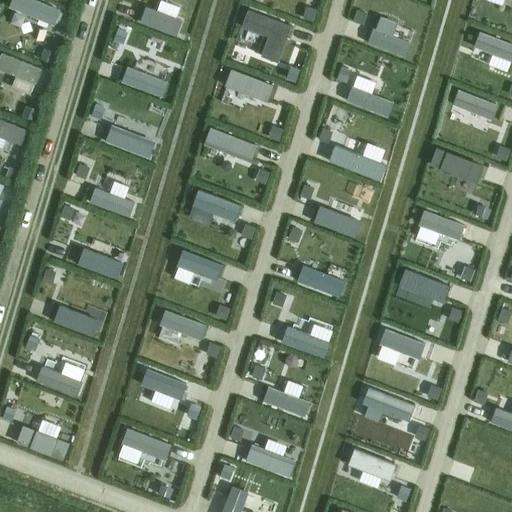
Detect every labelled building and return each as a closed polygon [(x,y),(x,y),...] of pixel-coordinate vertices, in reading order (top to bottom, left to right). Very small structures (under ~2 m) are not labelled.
[(59,5),(44,0),(16,0),(13,8),(54,22),(59,5)] [(185,20),(145,5),(139,21),(179,36),(185,20)] [(306,6),(302,17),(312,21),(316,9),(306,6)] [(295,27),(250,10),(244,26),(289,43),(295,27)] [(415,45),(370,28),(364,44),(409,61),(415,45)] [(511,43),(480,32),(474,48),(511,61),(511,43)] [(45,49),(41,59),(52,64),(56,53),(45,49)] [(45,67),(4,53),(0,65),(0,70),(39,83),(45,67)] [(173,84),(128,67),(121,83),(167,100),(173,84)] [(277,88),(232,70),(226,86),(271,104),(277,88)] [(395,103),(350,86),(344,102),(389,119),(395,103)] [(502,107),(457,90),(451,106),(496,123),(502,107)] [(25,106),(21,116),(32,121),(36,111),(25,106)] [(24,123),(0,114),(0,132),(19,139),(24,123)] [(157,143),(112,126),(106,142),(151,159),(157,143)] [(257,146),(211,129),(205,145),(250,162),(257,146)] [(381,163),(335,146),(329,162),(374,179),(381,163)] [(482,168),(437,150),(431,166),(476,184),(482,168)] [(80,165),(76,175),(84,178),(88,168),(80,165)] [(9,167),(5,176),(13,180),(17,171),(9,167)] [(260,168),(257,179),(264,181),(268,170),(260,168)] [(136,201),(97,185),(90,201),(130,217),(136,201)] [(242,206),(197,189),(191,205),(236,222),(242,206)] [(365,224),(320,207),(314,223),(359,240),(365,224)] [(470,229),(425,211),(419,227),(464,244),(470,229)] [(126,265),(81,248),(75,264),(120,281),(126,265)] [(226,267),(180,250),(174,266),(219,283),(226,267)] [(349,282),(304,265),(298,281),(343,298),(349,282)] [(45,270),(42,280),(51,282),(53,272),(45,270)] [(452,288),(407,271),(401,286),(446,304),(452,288)] [(97,320),(58,305),(52,321),(91,336),(97,320)] [(206,325),(166,310),(160,326),(200,341),(206,325)] [(288,328),(282,343),(323,358),(329,342),(288,328)] [(390,333),(384,349),(424,364),(430,348),(390,333)] [(29,336),(25,347),(33,349),(37,339),(29,336)] [(83,381),(43,366),(37,382),(77,397),(83,381)] [(190,385),(148,369),(141,385),(184,401),(190,385)] [(270,385),(265,401),(305,416),(311,400),(270,385)] [(372,389),(367,405),(407,420),(413,404),(372,389)] [(192,404),(189,414),(196,416),(200,406),(192,404)] [(511,412),(495,406),(489,421),(511,429),(511,412)] [(66,443),(25,428),(19,444),(60,459),(66,443)] [(173,446),(128,429),(122,444),(167,462),(173,446)] [(254,446),(248,462),(289,476),(295,461),(254,446)] [(356,451),(351,467),(391,481),(397,466),(356,451)] [(470,466),(465,481),(505,496),(511,481),(470,466)] [(161,484),(157,492),(168,497),(172,488),(161,484)]
